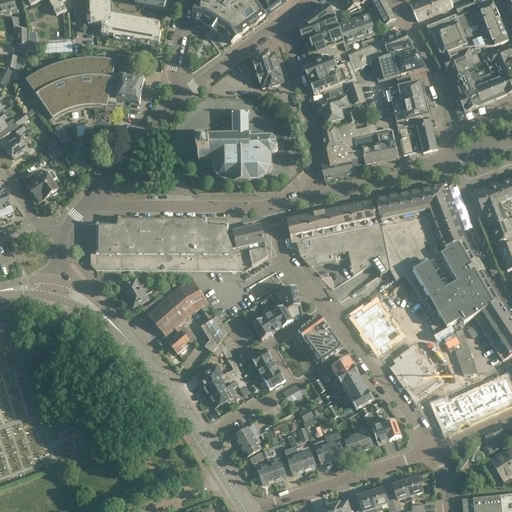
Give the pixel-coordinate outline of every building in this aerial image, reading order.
[(0,0),(0,15),(15,11),(16,13),(18,12),(13,0),(0,0)] [(27,0),(31,6),(43,0),(42,0),(48,0),(57,16),(67,11),(63,3),(68,0),(67,0),(27,0)] [(158,33),(160,24),(150,23),(150,21),(145,20),(144,24),(136,23),(137,19),(127,17),(126,21),(117,20),(116,25),(109,24),(109,15),(113,15),(112,5),(108,5),(107,0),(86,0),(89,26),(102,25),(103,30),(102,37),(108,38),(109,36),(114,37),(114,40),(148,46),(149,43),(159,45),(161,33),(158,33)] [(166,0),(137,0),(137,6),(165,11),(166,0)] [(266,17),(254,0),(196,0),(191,29),(187,54),(205,65),(219,56),(266,21),(267,21),(267,20),(265,17),(266,17)] [(267,18),(268,17),(286,4),(286,3),(283,0),(255,0),(266,16),(267,18)] [(343,0),(345,3),(344,4),(348,11),(361,4),(358,0),(342,0),(343,0)] [(377,19),(381,23),(386,25),(396,20),(384,0),(376,0),(370,3),(379,18),(377,19)] [(424,0),(410,6),(417,23),(421,22),(453,9),(449,0),(424,0)] [(455,8),(458,15),(476,8),(473,0),(455,8)] [(460,49),(466,49),(468,49),(480,48),(494,48),(508,42),(500,20),(499,19),(499,18),(496,12),(492,2),(427,28),(429,35),(431,34),(434,41),(436,40),(437,42),(435,43),(436,45),(437,48),(439,47),(440,50),(438,50),(440,55),(442,54),(443,57),(460,49)] [(299,29),(298,29),(309,57),(318,54),(327,51),(327,50),(330,49),(329,48),(342,43),(344,42),(335,17),(336,16),(328,5),(305,22),(299,27),(299,29)] [(369,15),(359,18),(338,25),(343,39),(345,38),(348,45),(376,35),(369,15)] [(28,30),(17,30),(17,47),(28,46),(28,45),(28,30)] [(354,72),(368,67),(378,83),(399,78),(398,75),(400,75),(422,70),(418,62),(420,61),(416,52),(414,53),(403,32),(383,41),(382,40),(375,43),(374,40),(362,44),(363,48),(348,55),(354,72)] [(29,49),(37,49),(36,33),(28,33),(29,49)] [(511,53),(509,47),(486,56),(489,62),(486,63),(488,68),(496,65),(496,66),(511,59),(511,53)] [(468,49),(471,57),(477,55),(481,53),(480,48),(468,49)] [(477,72),(476,69),(474,63),(471,57),(468,49),(466,49),(460,49),(443,57),(444,60),(443,61),(448,74),(449,73),(452,82),(469,75),(477,72)] [(269,90),(280,86),(280,85),(283,83),(281,78),(282,78),(274,56),(271,57),(269,52),(254,57),(256,62),(253,64),(260,85),(261,85),(262,90),(268,88),(269,90)] [(471,57),(474,63),(479,60),(477,55),(471,57)] [(15,70),(18,58),(9,56),(6,68),(15,70)] [(323,95),(359,84),(354,72),(350,63),(337,68),(333,58),(330,60),(328,56),(315,61),(316,61),(318,64),(304,70),(314,96),(323,93),(323,95)] [(18,58),(15,70),(23,72),(25,60),(18,58)] [(511,59),(496,66),(496,65),(488,68),(489,69),(491,74),(498,71),(501,78),(508,96),(511,94),(511,59)] [(474,63),(476,69),(482,66),(479,60),(474,63)] [(61,113),(65,111),(66,112),(75,109),(84,107),(93,107),(93,105),(97,105),(102,105),(106,106),(107,103),(116,105),(117,100),(139,104),(140,105),(140,103),(141,95),(142,95),(143,90),(142,90),(144,81),(144,80),(143,80),(112,75),(114,63),(101,61),(89,61),(76,62),(63,65),(51,69),(39,75),(28,82),(53,118),(57,115),(61,113)] [(476,69),(477,72),(478,74),(484,72),(482,66),(476,69)] [(6,69),(0,79),(0,83),(5,86),(12,72),(6,69)] [(508,96),(501,78),(498,71),(491,74),(485,77),(495,101),(496,101),(496,100),(507,95),(507,96),(508,96)] [(478,74),(477,72),(469,75),(482,107),(495,101),(485,77),(480,79),(478,74)] [(482,107),(469,75),(452,82),(460,100),(459,100),(463,111),(464,111),(465,113),(468,112),(468,113),(479,108),(482,107)] [(421,82),(400,87),(385,91),(389,107),(393,106),(425,99),(421,82)] [(320,117),(322,116),(324,124),(343,120),(341,110),(349,108),(348,103),(352,102),(353,106),(365,103),(360,85),(335,92),(337,99),(320,103),(317,104),(320,117)] [(409,122),(409,121),(429,116),(425,99),(393,106),(397,124),(409,122)] [(233,116),(233,135),(227,135),(226,133),(225,133),(225,135),(219,135),(219,133),(217,133),(217,135),(211,135),(211,133),(209,133),(209,135),(199,136),(199,134),(198,134),(198,136),(198,142),(198,155),(198,160),(199,160),(199,162),(200,162),(200,160),(213,160),(213,170),(218,178),(226,183),(233,183),(233,184),(252,184),(252,183),(259,182),(267,177),(272,169),(272,155),(273,155),(278,150),(278,149),(283,149),(284,148),(283,143),(282,142),(278,142),(273,138),(273,125),(249,126),(249,115),(250,115),(249,114),(248,115),(244,115),(244,112),(238,112),(238,115),(233,115),(233,114),(232,115),(233,116)] [(0,133),(8,128),(4,121),(7,119),(3,113),(0,115),(0,133)] [(25,113),(14,121),(18,127),(29,119),(25,113)] [(423,156),(438,152),(431,122),(430,122),(416,125),(416,126),(410,127),(409,122),(397,124),(398,130),(404,157),(409,156),(409,159),(416,157),(423,155),(423,156)] [(356,131),(354,123),(335,129),(323,131),(325,142),(323,142),(324,145),(328,164),(322,165),(325,182),(354,177),(352,169),(366,166),(359,131),(356,131)] [(26,131),(22,126),(15,131),(18,136),(26,131)] [(376,133),(375,127),(359,131),(366,166),(366,167),(382,164),(375,133),(376,133)] [(399,160),(393,132),(389,130),(376,133),(375,133),(382,164),(399,160)] [(31,149),(27,144),(25,146),(23,143),(25,141),(21,136),(5,147),(15,160),(31,149)] [(58,147),(48,155),(53,161),(63,154),(58,147)] [(57,192),(59,191),(52,182),(57,179),(52,172),(47,175),(47,174),(40,178),(39,177),(35,180),(34,178),(31,173),(23,179),(26,184),(27,183),(28,185),(27,186),(28,188),(28,189),(37,202),(38,202),(39,204),(43,202),(52,196),(54,196),(57,194),(57,192)] [(511,205),(511,181),(499,186),(506,204),(511,206),(511,205)] [(506,204),(499,186),(476,195),(483,213),(484,212),(495,208),(501,206),(506,204)] [(0,187),(0,217),(13,212),(4,191),(2,192),(0,187)] [(288,220),(287,220),(288,225),(288,226),(288,228),(288,229),(290,237),(292,247),(292,248),(293,248),(292,249),(293,250),(294,249),(305,262),(311,268),(320,277),(336,274),(338,284),(342,283),(340,273),(346,272),(348,280),(354,277),(374,265),(377,270),(381,277),(390,271),(391,273),(396,282),(404,277),(436,323),(442,320),(447,330),(453,326),(458,341),(462,350),(468,348),(461,327),(474,318),(499,302),(482,272),(476,261),(475,261),(465,243),(443,188),(409,195),(398,197),(386,200),(375,202),(372,203),(371,202),(362,204),(362,205),(361,205),(351,207),(350,207),(340,209),(330,211),(329,212),(329,211),(319,213),(319,214),(318,214),(309,216),(308,216),(288,220)] [(503,212),(501,206),(495,208),(484,212),(490,228),(500,224),(507,221),(511,219),(511,216),(510,212),(508,213),(507,210),(503,212)] [(97,226),(97,252),(97,266),(97,271),(98,271),(98,272),(97,272),(97,278),(129,278),(129,279),(141,279),(141,278),(196,278),(220,315),(231,316),(255,301),(256,300),(253,295),(249,289),(248,289),(245,289),(238,273),(241,273),(228,237),(228,236),(227,236),(227,226),(227,220),(98,219),(98,226),(97,226)] [(498,249),(509,245),(511,243),(511,219),(507,221),(500,224),(490,228),(491,230),(498,249)] [(234,235),(228,237),(241,273),(245,273),(268,259),(263,236),(261,227),(234,233),(234,235)] [(511,243),(509,245),(498,249),(507,273),(511,270),(511,243)] [(150,287),(147,281),(139,286),(137,281),(121,290),(125,298),(127,297),(128,300),(150,287)] [(177,329),(196,313),(202,309),(209,306),(193,281),(179,289),(164,302),(161,299),(142,310),(147,316),(147,317),(166,339),(166,338),(170,342),(176,337),(173,333),(178,329),(177,329)] [(357,302),(360,307),(382,291),(379,286),(357,302)] [(128,300),(129,302),(128,303),(132,310),(148,301),(145,297),(153,292),(150,287),(128,300)] [(285,293),(276,295),(284,308),(293,323),(303,317),(297,289),(284,291),(285,293)] [(402,300),(392,305),(401,323),(411,319),(402,300)] [(511,356),(511,321),(499,302),(474,318),(503,362),(511,356)] [(381,351),(383,354),(390,349),(387,346),(401,336),(393,326),(384,314),(377,304),(365,313),(363,310),(355,315),(357,319),(355,320),(362,330),(371,342),(371,343),(378,353),(381,351)] [(210,322),(201,328),(210,342),(205,348),(213,354),(213,353),(220,344),(227,334),(217,318),(209,306),(202,309),(210,322)] [(284,308),(274,314),(283,329),(293,323),(284,308)] [(274,314),(263,320),(273,335),(283,329),(274,314)] [(300,335),(296,338),(301,344),(304,342),(316,357),(312,359),(317,366),(320,364),(322,366),(344,350),(320,317),(298,333),(300,335)] [(263,320),(253,327),(262,342),(273,335),(263,320)] [(475,325),(467,331),(473,340),(481,334),(475,325)] [(170,342),(168,344),(177,355),(191,343),(181,332),(181,333),(178,329),(173,333),(176,337),(170,342)] [(220,344),(213,353),(218,357),(222,352),(233,370),(237,367),(225,348),(220,344)] [(62,346),(41,352),(40,351),(27,355),(28,359),(24,360),(27,369),(31,368),(32,372),(46,368),(45,366),(66,360),(62,346)] [(468,348),(462,350),(455,352),(457,358),(470,354),(468,348)] [(419,397),(421,401),(428,396),(425,393),(439,383),(432,373),(431,373),(422,361),(423,360),(415,350),(403,359),(401,356),(393,362),(395,365),(393,367),(400,377),(409,389),(416,399),(419,397)] [(266,351),(251,360),(257,371),(273,361),(266,351)] [(459,364),(473,360),(470,354),(457,358),(459,364)] [(339,365),(332,369),(337,378),(354,368),(349,359),(346,361),(345,359),(338,363),(339,365)] [(461,370),(475,366),(473,360),(459,364),(461,370)] [(273,361),(257,371),(264,381),(279,372),(273,361)] [(229,382),(231,386),(242,379),(240,376),(241,375),(240,373),(238,370),(235,372),(229,375),(228,374),(223,378),(217,368),(216,368),(215,366),(213,366),(207,369),(207,370),(208,373),(198,379),(197,381),(200,386),(202,386),(204,386),(207,391),(205,391),(209,397),(210,397),(211,398),(225,389),(222,384),(225,382),(226,384),(229,382)] [(464,376),(477,372),(475,366),(461,370),(464,376)] [(354,368),(337,378),(342,386),(359,376),(354,368)] [(279,372),(264,381),(270,392),(275,389),(276,391),(282,387),(281,385),(285,382),(279,372)] [(359,376),(342,386),(346,394),(364,384),(359,376)] [(435,407),(445,431),(456,426),(511,400),(511,383),(510,378),(505,380),(447,406),(445,402),(435,407)] [(242,379),(231,386),(233,390),(238,387),(241,390),(246,387),(242,379)] [(364,384),(346,394),(351,403),(368,393),(364,384)] [(283,395),(289,404),(302,396),(297,387),(283,395)] [(228,394),(225,389),(211,398),(217,408),(232,400),(231,399),(234,397),(231,392),(228,394)] [(368,393),(351,403),(356,411),(374,401),(368,393)] [(274,415),(283,412),(280,403),(271,406),(274,415)] [(321,406),(313,410),(316,417),(325,413),(321,406)] [(300,415),(304,422),(313,416),(310,409),(300,415)] [(396,421),(384,425),(390,442),(401,438),(396,421)] [(384,425),(372,430),(378,447),(390,442),(384,425)] [(487,456),(493,453),(489,444),(497,440),(502,449),(508,445),(504,437),(499,426),(484,434),(488,442),(482,445),(487,456)] [(241,448),(255,439),(260,436),(257,430),(255,431),(253,427),(234,438),(241,448)] [(362,452),(373,448),(368,432),(356,436),(362,452)] [(218,441),(225,448),(234,440),(227,433),(218,441)] [(356,436),(345,440),(350,456),(362,452),(356,436)] [(292,437),(288,438),(292,450),(296,448),(294,443),(292,437)] [(262,450),(255,439),(241,448),(247,459),(262,450)] [(316,450),(322,466),(333,462),(328,446),(327,446),(326,442),(315,445),(316,450)] [(333,462),(345,458),(339,442),(328,446),(333,462)] [(474,463),(480,449),(474,447),(468,461),(474,463)] [(297,450),(299,456),(304,472),(316,468),(310,452),(308,448),(305,450),(304,448),(297,450)] [(511,448),(509,450),(491,462),(504,482),(511,476),(511,448)] [(262,460),(267,459),(265,453),(260,455),(260,454),(250,460),(254,466),(262,460)] [(299,456),(287,460),(293,476),(304,472),(299,456)] [(275,483),(287,478),(280,460),(275,461),(276,464),(269,467),(275,483)] [(275,483),(269,467),(263,469),(261,466),(257,467),(258,470),(264,487),(275,483)] [(405,482),(412,502),(418,500),(417,496),(423,494),(418,478),(405,482)] [(402,510),(399,501),(404,500),(406,504),(412,502),(405,482),(393,486),(397,498),(392,500),(396,511),(402,510)] [(376,511),(379,511),(383,511),(382,507),(387,505),(389,511),(395,511),(396,511),(392,500),(387,502),(383,489),(370,493),(376,511)] [(362,510),(356,511),(376,511),(370,493),(358,497),(362,510)] [(511,511),(511,496),(462,501),(463,511),(511,511)] [(335,511),(350,511),(347,501),(341,503),(340,503),(338,502),(335,503),(334,505),(333,505),(335,511)]
